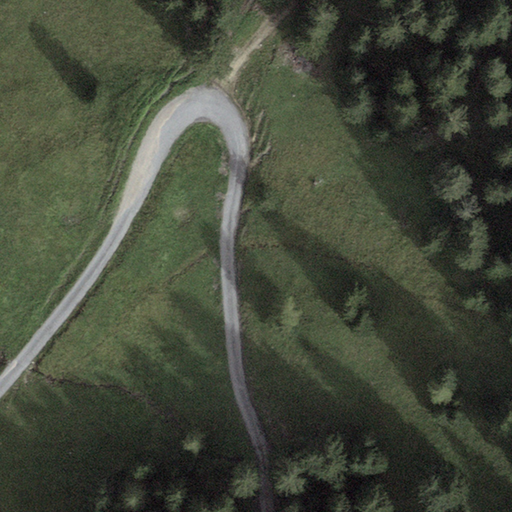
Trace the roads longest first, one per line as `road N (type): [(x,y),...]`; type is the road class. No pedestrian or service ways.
road 1 (track): [(266,511),(264,469),(241,380),(227,235),(239,155),(229,120),(216,110)]
road 2 (track): [(216,110),(194,109),(175,120),(113,242),(0,388)]
